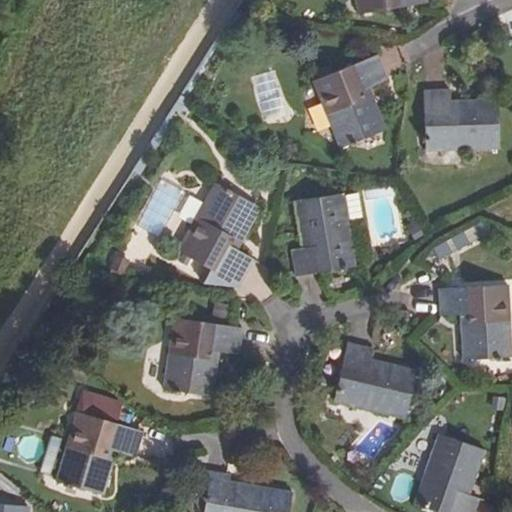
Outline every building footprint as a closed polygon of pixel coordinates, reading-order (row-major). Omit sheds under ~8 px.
[(353,0),(356,16),(425,6),(423,0),(353,0)] [(374,54),(311,81),(341,146),(386,127),(367,84),(385,76),(374,54)] [(453,86),(427,87),(428,152),(500,149),(499,100),(454,101),(453,86)] [(215,188),(180,250),(240,285),(253,262),(235,251),(257,212),(215,188)] [(289,252),(293,276),(353,266),(341,194),(292,202),(301,249),(289,252)] [(464,235),(432,246),(436,257),(468,246),(464,235)] [(507,287),(436,290),(438,317),(458,317),(460,360),(509,358),(507,287)] [(241,331),(173,320),(162,391),(210,398),(218,352),(237,355),(241,331)] [(346,343),(333,402),(404,419),(416,370),(366,358),(368,349),(346,343)] [(141,435),(76,414),(56,483),(102,497),(116,452),(135,458),(141,435)] [(484,451),(439,434),(415,505),(434,511),(476,511),(480,500),(469,496),(484,451)] [(227,473),(201,468),(196,497),(205,499),(202,511),(286,511),(290,491),(226,480),(227,473)]
